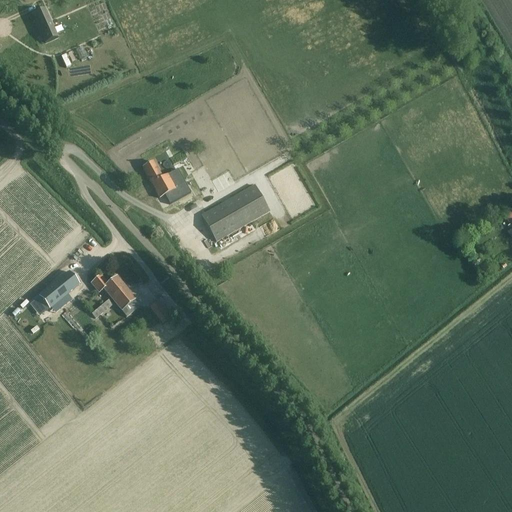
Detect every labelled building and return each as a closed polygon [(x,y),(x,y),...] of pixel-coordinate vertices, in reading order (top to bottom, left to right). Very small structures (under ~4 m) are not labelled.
[(45,9),(32,15),(45,44),(58,38),(45,9)] [(257,132),(196,166),(209,189),(270,154),(257,132)] [(152,163),(142,169),(150,183),(159,199),(164,196),(166,195),(170,204),(169,205),(190,194),(190,193),(189,193),(184,185),(183,182),(173,187),(172,185),(181,180),(181,179),(177,172),(178,171),(177,170),(176,171),(177,171),(167,176),(161,179),(152,163)] [(254,187),(200,217),(215,243),(269,213),(254,187)] [(198,219),(192,223),(198,232),(204,228),(198,219)] [(68,274),(39,298),(49,310),(78,286),(68,274)] [(107,286),(104,283),(100,277),(91,285),(98,295),(103,291),(125,318),(139,307),(116,279),(107,286)] [(181,329),(156,301),(155,300),(146,307),(159,322),(152,329),(164,343),(181,329)] [(96,319),(112,306),(108,301),(92,314),(96,319)]
